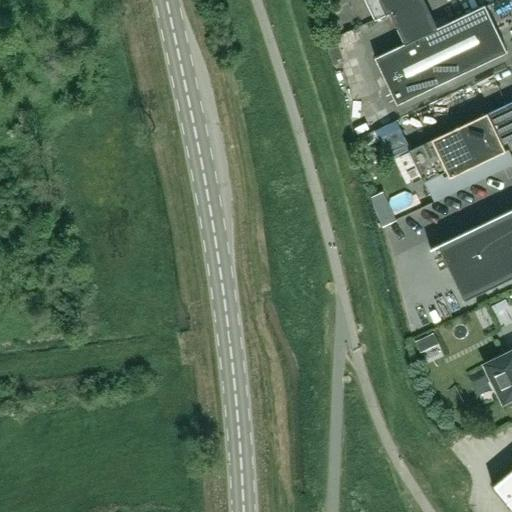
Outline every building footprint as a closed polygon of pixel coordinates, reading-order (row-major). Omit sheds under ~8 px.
[(370,0),(379,18),(390,13),(405,43),(375,58),(397,104),(507,52),(485,5),(438,28),(424,0),(370,0)] [(463,164),(466,170),(506,151),(503,144),(511,140),(511,101),(409,150),(424,182),(463,164)] [(364,137),(369,168),(409,162),(404,131),(364,137)] [(386,202),(390,214),(412,209),(409,197),(386,202)] [(439,246),(465,300),(511,277),(511,209),(430,249),(431,250),(439,246)] [(416,341),(421,352),(438,344),(433,333),(416,341)] [(511,352),(487,365),(489,370),(486,371),(495,391),(499,389),(504,401),(511,397),(511,352)] [(511,467),(491,485),(511,509),(511,467)]
